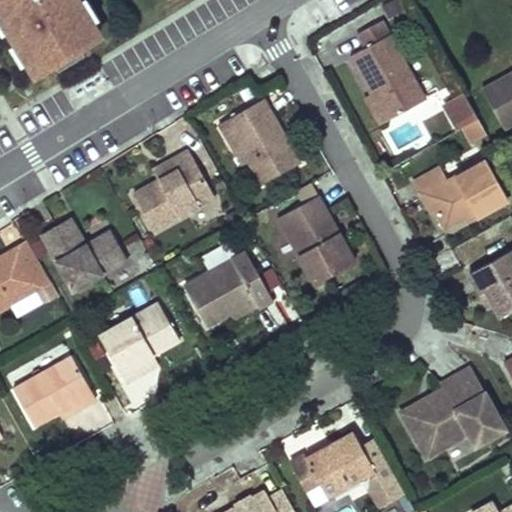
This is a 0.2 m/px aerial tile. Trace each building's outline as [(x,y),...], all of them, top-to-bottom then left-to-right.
[(85,0),(0,0),(0,18),(37,81),(111,42),(85,0)] [(425,99),(380,20),(357,34),(365,48),(350,56),(371,94),(387,121),(425,99)] [(502,128),(511,122),(511,71),(480,89),(502,128)] [(380,125),(387,121),(371,94),(365,97),(370,108),(380,125)] [(282,132),(263,98),(225,120),(249,161),(262,185),(300,163),(286,138),(279,142),(276,135),(282,132)] [(485,133),(477,119),(461,128),(470,142),(485,133)] [(225,120),(219,124),(242,165),(249,161),(225,120)] [(286,138),(282,132),(276,135),(279,142),(286,138)] [(133,194),(154,232),(215,198),(207,183),(220,175),(202,143),(172,159),(178,169),(158,180),(133,194)] [(158,180),(178,169),(172,159),(152,170),(158,180)] [(447,181),(439,168),(414,182),(422,196),(425,194),(435,211),(445,229),(465,217),(475,212),(478,216),(507,200),(484,160),(447,181)] [(432,213),(435,211),(425,194),(422,196),(427,204),(432,213)] [(335,226),(318,195),(278,218),(288,236),(295,233),(305,251),(299,255),(315,284),(352,263),(347,254),(350,252),(339,232),(332,236),(329,230),(335,226)] [(478,216),(475,212),(465,217),(468,222),(478,216)] [(63,239),(78,230),(70,217),(55,226),(63,239)] [(41,234),(73,291),(128,260),(111,230),(86,245),(78,230),(63,239),(55,226),(41,234)] [(332,236),(339,232),(335,226),(329,230),(332,236)] [(305,251),(295,233),(288,236),(299,255),(305,251)] [(0,308),(50,281),(28,241),(0,256),(0,308)] [(511,308),(511,249),(470,273),(481,292),(487,288),(502,315),(511,308)] [(184,285),(207,326),(231,313),(254,300),(257,306),(259,308),(273,300),(246,251),(184,285)] [(352,263),(355,262),(350,252),(347,254),(352,263)] [(257,306),(254,300),(231,313),(234,319),(245,312),(257,306)] [(100,336),(126,383),(139,376),(134,366),(153,355),(180,340),(159,303),(100,336)] [(150,369),(158,365),(153,355),(134,366),(139,376),(150,369)] [(13,389),(35,427),(60,413),(78,402),(81,408),(96,399),(72,356),(13,389)] [(423,423),(439,451),(469,434),(475,446),(506,429),(471,367),(441,383),(443,388),(428,396),(430,401),(423,406),(420,401),(400,412),(411,430),(423,423)] [(423,406),(430,401),(428,396),(420,401),(423,406)] [(81,408),(78,402),(60,413),(63,418),(74,412),(81,408)] [(426,458),(439,451),(423,423),(411,430),(426,458)] [(375,470),(354,432),(332,444),(307,458),(305,455),(290,463),(306,491),(320,483),(327,497),(375,470)] [(305,455),(307,458),(332,444),(330,441),(319,447),(305,455)] [(320,483),(306,491),(313,505),(327,497),(320,483)] [(295,511),(283,490),(269,498),(244,511),(241,511),(238,505),(237,506),(225,511),(295,511)] [(244,511),(269,498),(265,490),(251,498),(250,496),(236,504),(237,506),(238,505),(241,511),(244,511)] [(511,511),(511,505),(501,511),(497,511),(492,503),(476,511),(511,511)]
